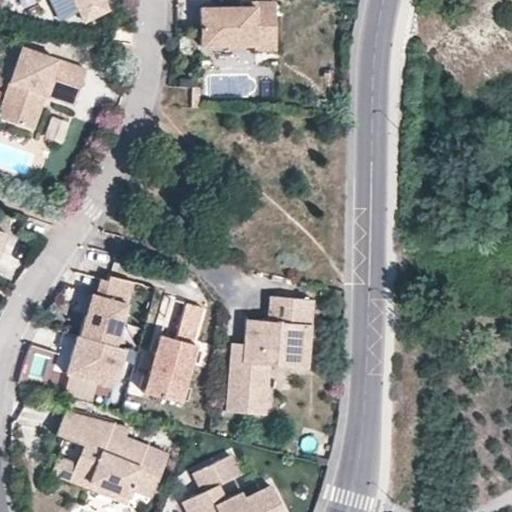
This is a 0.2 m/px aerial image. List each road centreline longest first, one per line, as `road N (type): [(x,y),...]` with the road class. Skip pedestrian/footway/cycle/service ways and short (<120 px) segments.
road 1 (residential): [(386,0),(378,37),(371,311),(349,511)]
road 2 (residential): [(0,350),(25,294),(114,166),(140,90),(154,0)]
